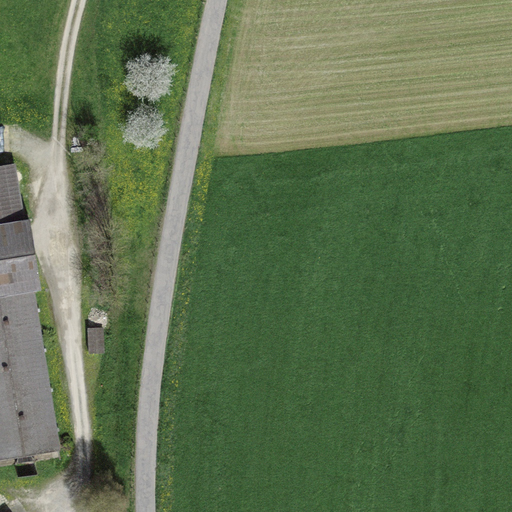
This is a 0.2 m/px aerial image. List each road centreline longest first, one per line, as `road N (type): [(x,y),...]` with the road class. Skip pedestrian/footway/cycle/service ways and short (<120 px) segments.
road 1 (track): [(82,0),(61,83),(59,168),(83,410),(81,468),(59,489),(11,493)]
road 2 (unclassified): [(143,511),(162,291),(218,0)]
